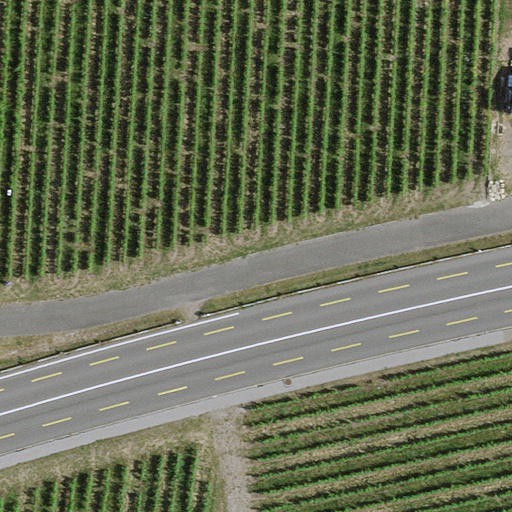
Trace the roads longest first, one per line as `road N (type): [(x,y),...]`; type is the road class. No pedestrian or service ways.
road 1 (primary): [(511,290),(129,377),(0,415)]
road 2 (unclassified): [(0,319),(110,305),(511,214)]
